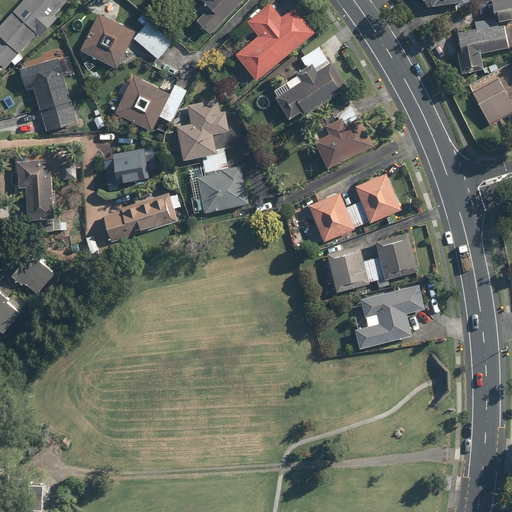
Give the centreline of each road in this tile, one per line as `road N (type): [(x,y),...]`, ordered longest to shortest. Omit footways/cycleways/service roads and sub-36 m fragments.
road 1 (secondary): [(454,191),(485,359),(476,511)]
road 2 (track): [(2,464),(115,475),(282,467)]
road 3 (secondary): [(352,0),(423,115),(454,191)]
road 4 (track): [(484,452),(282,467)]
